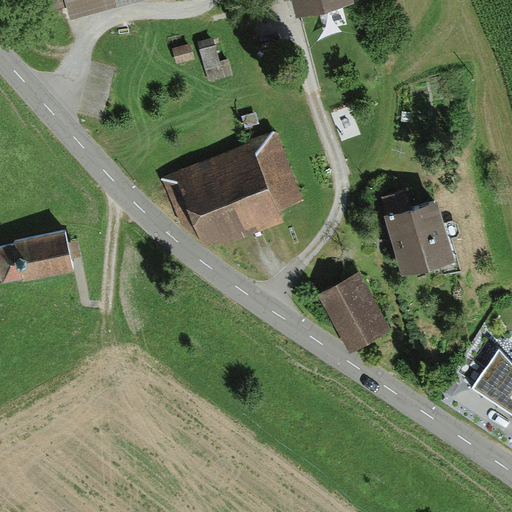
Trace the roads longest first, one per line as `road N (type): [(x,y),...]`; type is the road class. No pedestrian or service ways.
road 1 (tertiary): [(0,53),(188,250),(511,472)]
road 2 (track): [(205,0),(117,15),(93,30),(36,94)]
